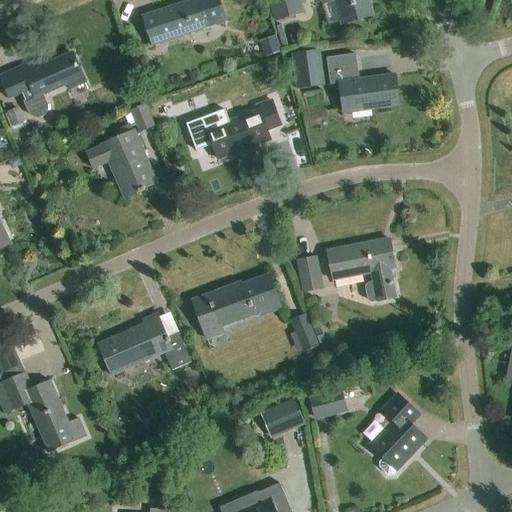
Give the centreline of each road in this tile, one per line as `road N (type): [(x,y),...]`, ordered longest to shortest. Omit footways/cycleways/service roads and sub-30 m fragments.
road 1 (residential): [(0,317),(260,203),(341,178),(472,172)]
road 2 (residential): [(472,172),(462,308),(480,496)]
